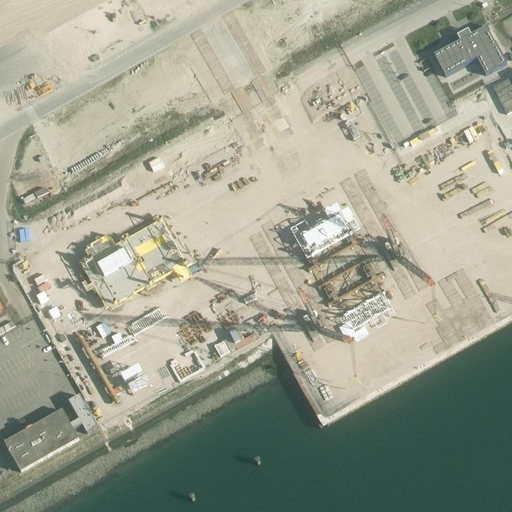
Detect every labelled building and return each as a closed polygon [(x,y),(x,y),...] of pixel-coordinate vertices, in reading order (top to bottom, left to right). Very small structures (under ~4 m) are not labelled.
[(434,56),(431,58),(437,69),(440,67),(445,77),(476,60),(488,82),(497,77),(498,80),(509,74),(507,71),(510,70),(486,28),(470,36),(467,30),(456,36),(460,42),(455,45),(454,43),(433,55),(434,56)] [(308,100),(282,115),(291,132),(318,117),(308,100)] [(511,147),(497,151),(499,163),(511,160),(511,147)] [(274,327),(310,306),(302,293),(338,273),(274,160),(203,200),(274,327)] [(133,214),(123,219),(126,225),(136,220),(133,214)] [(178,238),(186,222),(172,215),(164,231),(178,238)] [(153,245),(138,239),(132,254),(155,264),(159,255),(150,251),(153,245)] [(199,288),(171,302),(188,336),(185,337),(196,359),(227,344),(199,288)] [(6,325),(9,331),(14,328),(11,322),(6,325)] [(96,386),(100,394),(108,390),(104,382),(96,386)] [(98,429),(80,397),(69,403),(79,422),(71,426),(62,411),(4,444),(21,474),(79,441),(74,432),(82,427),(87,435),(98,429)]
